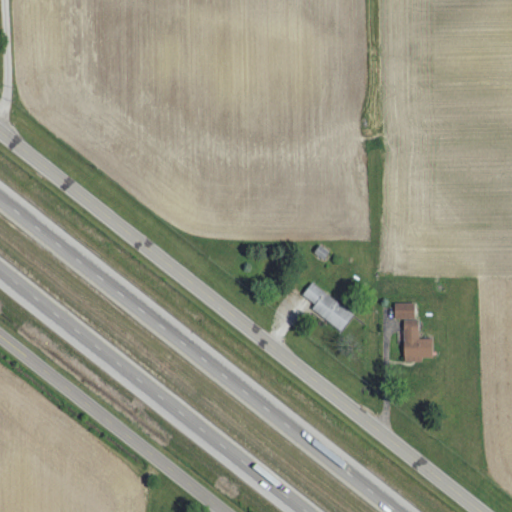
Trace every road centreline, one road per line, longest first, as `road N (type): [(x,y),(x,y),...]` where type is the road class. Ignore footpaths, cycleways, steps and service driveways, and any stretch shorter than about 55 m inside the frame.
road 1 (tertiary): [(480,511),(0,131)]
road 2 (motorway): [(405,511),(0,197)]
road 3 (motorway): [(0,277),(302,511)]
road 4 (residential): [(0,335),(225,511)]
